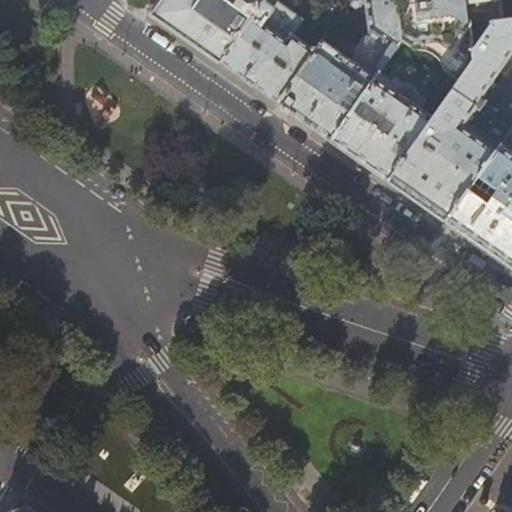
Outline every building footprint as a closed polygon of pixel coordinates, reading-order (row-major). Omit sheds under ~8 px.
[(190,41),(221,62),(257,10),(256,0),(161,0),(151,13),(190,41)] [(256,0),(257,10),(221,62),(248,81),(277,102),(314,51),(293,35),(302,21),(278,4),(280,1),(286,0),(256,0)] [(316,0),(317,0),(319,0),(365,0),(369,32),(375,31),(371,38),(364,37),(354,52),(356,58),(353,63),(321,41),(314,51),(277,102),(304,121),(311,125),(332,140),(376,76),(377,75),(401,40),(401,38),(395,0),(316,0)] [(470,24),(467,0),(395,0),(401,38),(413,46),(418,47),(423,47),(425,48),(428,49),(432,51),(435,53),(438,55),(440,57),(442,59),(444,63),(446,67),(447,71),(459,80),(474,59),(470,24)] [(511,0),(467,0),(470,24),(511,18),(511,0)] [(511,18),(470,24),(474,59),(459,80),(433,117),(389,180),(416,199),(446,220),(502,142),(511,129),(481,108),(487,100),(481,96),(511,52),(511,18)] [(389,180),(433,117),(376,76),(332,140),(360,160),(389,180)] [(486,248),(511,266),(511,149),(502,142),(446,220),(486,248)] [(366,451),(366,447),(366,444),(365,441),(362,439),(359,437),(356,437),(353,437),(350,439),(347,441),(346,444),(345,447),(346,451),(348,454),(351,456),(354,457),(358,457),(361,456),(364,454),(366,451)] [(137,470),(124,485),(132,492),(135,489),(131,485),(137,477),(142,481),(145,477),(137,470)]
